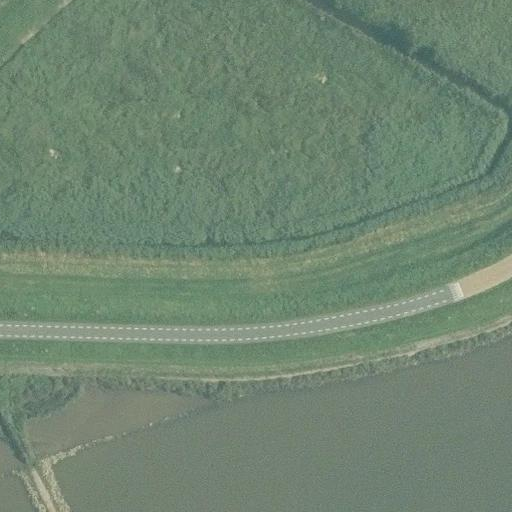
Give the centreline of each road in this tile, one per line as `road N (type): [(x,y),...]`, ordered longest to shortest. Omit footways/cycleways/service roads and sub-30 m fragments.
road 1 (tertiary): [(0,335),(256,335),(452,295),(511,268)]
road 2 (track): [(0,358),(276,359),(411,338),(511,305)]
